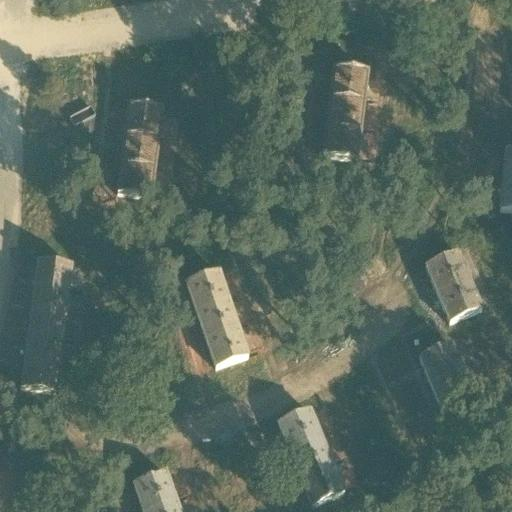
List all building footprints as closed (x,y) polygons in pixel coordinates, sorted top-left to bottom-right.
[(360,161),(366,71),(327,68),(322,159),(360,161)] [(150,200),(165,110),(125,104),(111,194),(150,200)] [(497,213),(511,213),(511,150),(500,150),(497,213)] [(480,314),(456,252),(421,266),(445,328),(480,314)] [(16,391),(56,396),(72,266),(33,262),(16,391)] [(246,362),(221,272),(178,284),(203,374),(246,362)] [(450,344),(414,359),(432,401),(468,386),(450,344)] [(304,510),(342,498),(313,409),(275,421),(304,510)] [(180,511),(168,475),(130,487),(138,511),(180,511)]
